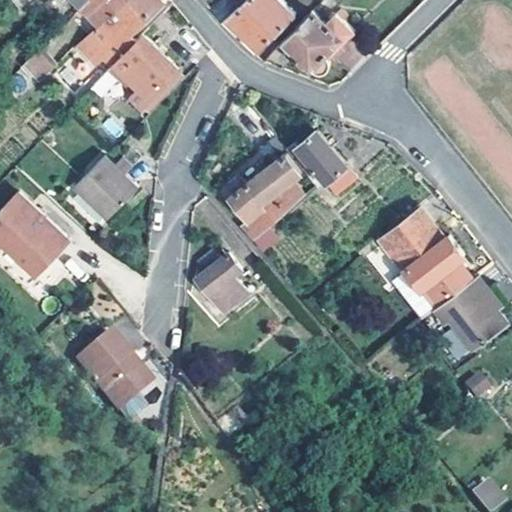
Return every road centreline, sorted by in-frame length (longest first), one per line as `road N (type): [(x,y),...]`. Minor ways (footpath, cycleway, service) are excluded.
road 1 (residential): [(233,56),(182,157),(157,363)]
road 2 (residential): [(386,92),(511,250)]
road 3 (residential): [(233,56),(287,92),(338,101),(386,92)]
